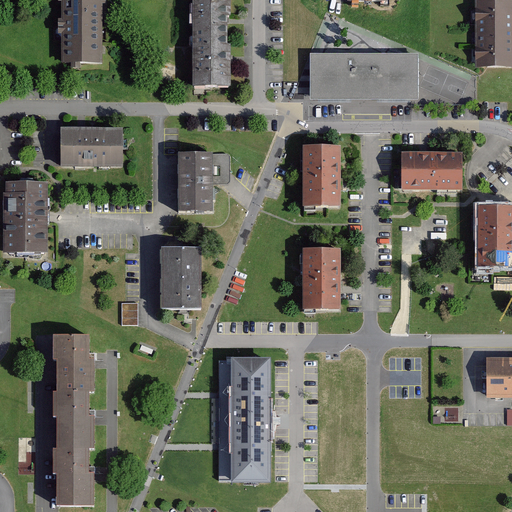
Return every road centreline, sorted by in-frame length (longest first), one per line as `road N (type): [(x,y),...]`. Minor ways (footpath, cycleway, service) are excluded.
road 1 (residential): [(260,109),(0,109)]
road 2 (residential): [(194,362),(289,128)]
road 3 (residential): [(289,128),(467,127),(511,136)]
